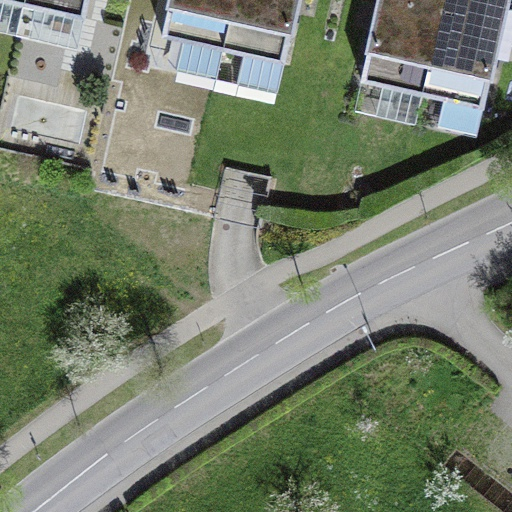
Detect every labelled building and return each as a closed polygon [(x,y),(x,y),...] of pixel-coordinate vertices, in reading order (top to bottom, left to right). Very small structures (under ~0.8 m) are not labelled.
[(24,0),(24,3),(84,17),(88,0),(24,0)] [(233,0),(169,0),(161,35),(223,48),(233,0)] [(233,0),(223,48),(283,62),(297,0),(233,0)] [(442,0),(378,0),(361,79),(422,93),(442,0)] [(442,0),(422,93),(483,106),(506,0),(442,0)]
